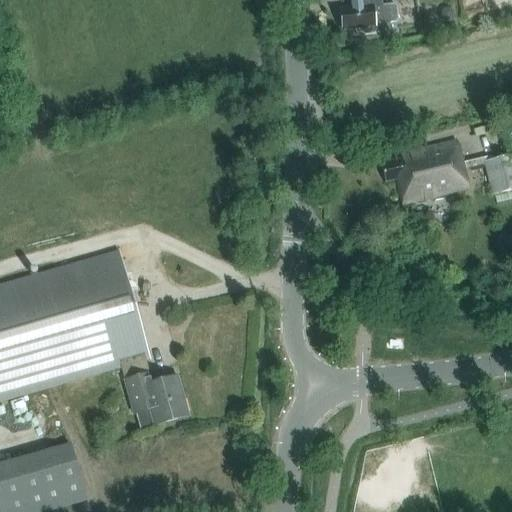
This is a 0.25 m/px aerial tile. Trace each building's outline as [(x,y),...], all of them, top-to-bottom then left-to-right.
[(396,7),(394,5),(382,6),(380,0),(350,0),(351,10),(342,11),(342,10),(340,11),(342,30),(344,30),(362,27),(363,32),(366,34),(374,33),(376,30),(375,26),(376,26),(376,25),(396,23),(398,21),(396,7)] [(456,142),(401,155),(402,159),(379,165),(384,184),(396,181),(402,205),(468,189),(456,142)] [(511,156),(484,163),(492,196),(511,191),(511,156)] [(117,252),(0,285),(0,401),(120,368),(133,415),(149,410),(154,426),(187,416),(175,377),(149,385),(143,362),(147,360),(117,252)] [(115,403),(104,407),(106,415),(118,412),(115,403)] [(0,511),(46,511),(84,501),(69,445),(0,464),(0,511)]
